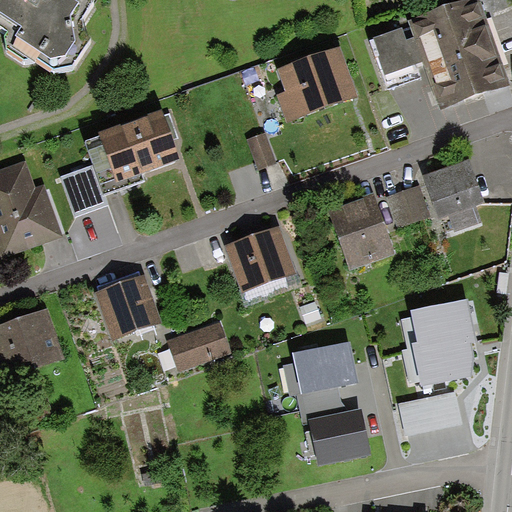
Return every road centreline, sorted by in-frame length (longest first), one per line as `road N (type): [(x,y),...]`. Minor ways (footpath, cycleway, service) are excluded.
road 1 (residential): [(511,123),(0,302)]
road 2 (residential): [(511,478),(415,478),(264,511)]
